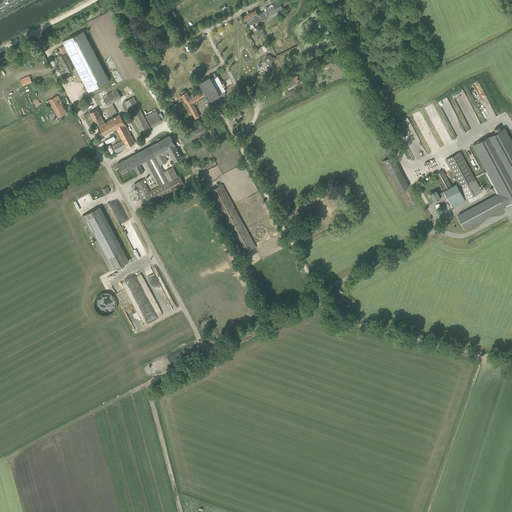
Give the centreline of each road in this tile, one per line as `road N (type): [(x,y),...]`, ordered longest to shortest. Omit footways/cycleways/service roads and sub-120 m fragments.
road 1 (unclassified): [(316,295),(207,352),(102,155)]
road 2 (unclassified): [(511,362),(342,319),(316,295)]
road 3 (track): [(207,352),(149,383),(180,511)]
road 4 (unclassified): [(316,295),(438,229)]
